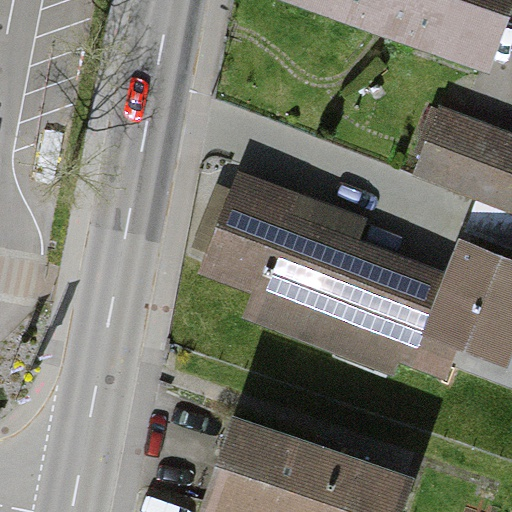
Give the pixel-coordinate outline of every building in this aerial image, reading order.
[(498,0),(289,0),(289,1),(474,68),(498,0)] [(431,177),(479,195),(511,206),(511,140),(493,133),(453,119),(431,177)] [(257,278),(245,311),(396,365),(413,319),(501,350),(511,318),(511,264),(464,248),(452,280),(281,220),(286,204),(234,186),(208,260),(257,278)] [(511,206),(479,195),(467,229),(511,245),(511,206)] [(387,511),(396,487),(240,434),(213,511),(387,511)]
